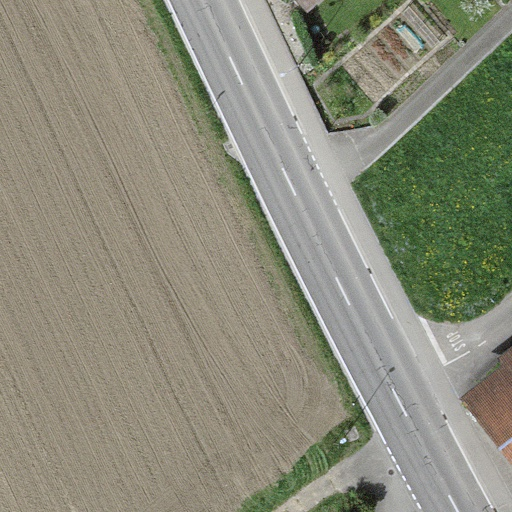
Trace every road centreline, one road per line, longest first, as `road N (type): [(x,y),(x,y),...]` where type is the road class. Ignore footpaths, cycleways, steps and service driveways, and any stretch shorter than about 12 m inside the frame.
road 1 (primary): [(202,0),(456,511)]
road 2 (track): [(416,439),(343,474),(291,511)]
road 3 (track): [(392,391),(486,341),(511,317)]
